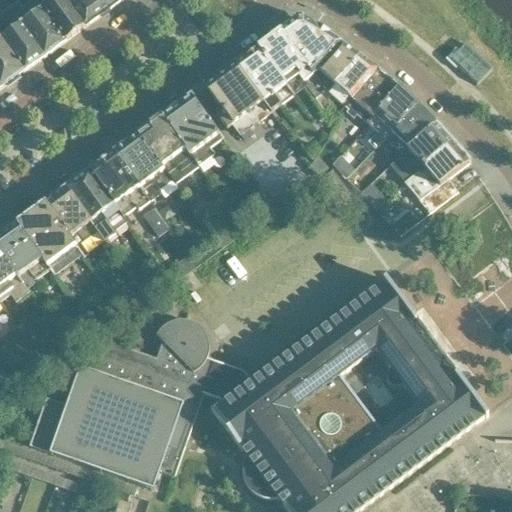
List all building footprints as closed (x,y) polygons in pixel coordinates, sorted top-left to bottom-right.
[(64,0),(36,0),(34,2),(65,45),(86,30),(64,0)] [(124,2),(123,0),(64,0),(86,30),(124,2)] [(65,45),(34,2),(23,9),(18,3),(9,9),(45,59),(65,45)] [(45,59),(9,9),(2,15),(0,13),(0,38),(25,73),(45,59)] [(313,79),(342,46),(329,38),(304,23),(296,23),(281,34),(313,79)] [(313,79),(281,34),(258,51),(293,99),(307,89),(323,112),(332,106),(325,97),(313,79)] [(0,91),(25,73),(0,38),(0,91)] [(325,97),(360,59),(342,46),(313,79),(325,97)] [(456,50),(445,61),(456,71),(457,69),(467,79),(471,75),(479,83),(475,87),(476,88),(492,72),(465,46),(459,52),(456,50)] [(293,99),(258,51),(235,67),(271,116),(272,116),(271,115),(293,99)] [(345,109),(379,73),(378,72),(360,59),(325,97),(332,106),(336,102),(345,109)] [(235,67),(204,90),(221,113),(217,116),(227,131),(233,128),(241,138),(271,116),(235,67)] [(367,125),(399,91),(379,73),(345,109),(349,112),(347,115),(354,121),(357,118),(367,126),(367,125)] [(386,141),(419,109),(399,91),(367,125),(377,135),(368,144),(375,151),(385,141),(386,141)] [(223,142),(193,99),(164,119),(200,168),(215,157),(210,151),(223,142)] [(402,157),(437,127),(419,109),(386,141),(402,157)] [(200,168),(164,119),(140,137),(175,186),(200,168)] [(402,157),(392,167),(407,183),(453,145),(437,127),(402,157)] [(175,186),(140,137),(116,155),(151,203),(175,186)] [(448,182),(470,165),(453,145),(407,183),(405,184),(412,193),(420,187),(428,196),(419,203),(430,216),(458,195),(448,182)] [(151,203),(116,155),(91,173),(121,214),(124,219),(137,209),(139,212),(151,203)] [(319,157),(308,165),(318,178),(329,170),(319,157)] [(342,157),(333,166),(336,168),(347,180),(356,171),(342,157)] [(333,171),(317,184),(337,210),(353,197),(333,171)] [(124,219),(121,214),(91,173),(67,190),(99,234),(98,235),(105,244),(117,235),(115,233),(128,224),(124,219)] [(373,187),(362,196),(369,203),(379,193),(373,187)] [(99,234),(67,190),(47,204),(77,246),(76,248),(83,258),(84,260),(89,256),(82,247),(86,245),(85,243),(98,235),(99,234)] [(77,246),(47,204),(17,226),(48,268),(51,273),(55,278),(83,258),(76,248),(77,246)] [(268,205),(252,216),(257,224),(273,213),(268,205)] [(155,210),(144,218),(159,239),(170,231),(155,210)] [(48,268),(17,226),(0,238),(0,253),(28,292),(28,291),(39,284),(37,282),(51,273),(48,268)] [(221,252),(246,233),(241,226),(216,244),(221,252)] [(399,226),(394,231),(401,238),(409,232),(403,226),(399,226)] [(28,292),(0,253),(0,302),(2,304),(11,297),(16,304),(30,294),(28,291),(28,292)] [(148,305),(171,288),(162,275),(139,291),(148,305)] [(361,511),(485,420),(486,421),(489,419),(458,377),(446,362),(443,358),(432,343),(429,339),(417,323),(386,281),(384,283),(384,284),(252,384),(244,373),(207,361),(208,357),(209,354),(209,350),(209,346),(208,343),(207,339),(205,336),(203,333),(201,330),(198,328),(196,326),(193,325),(190,324),(187,323),(183,322),(180,322),(177,323),(174,324),(171,325),(168,326),(165,328),(163,330),(160,332),(158,335),(157,338),(163,344),(161,349),(157,361),(116,347),(84,370),(80,369),(76,380),(67,408),(46,400),(30,448),(50,456),(153,492),(160,474),(175,479),(204,396),(218,401),(222,406),(214,411),(214,410),(211,412),(242,454),(245,452),(248,456),(247,459),(245,462),(244,465),(243,469),(242,472),(242,475),(243,479),(244,482),(245,485),(246,488),(248,491),(250,494),(253,496),(256,498),(259,500),(262,501),(265,502),(268,503),(272,503),(275,503),(278,502),(282,501),(285,506),(283,507),(285,511),(361,511)] [(128,319),(140,311),(132,301),(121,309),(128,319)] [(81,330),(67,340),(77,354),(91,344),(81,330)] [(56,372),(61,368),(55,361),(45,369),(50,376),(56,372)] [(33,374),(25,380),(32,389),(40,382),(33,374)] [(0,451),(6,453),(10,445),(0,441),(0,451)] [(21,449),(10,445),(6,453),(17,457),(21,449)] [(32,453),(21,449),(17,457),(28,461),(32,453)] [(44,457),(32,453),(28,461),(40,465),(44,457)] [(0,468),(11,472),(14,463),(0,457),(0,468)] [(51,469),(55,461),(44,457),(40,465),(51,469)] [(62,473),(66,465),(55,461),(51,469),(62,473)] [(34,480),(37,471),(14,463),(11,472),(34,480)] [(74,477),(78,468),(66,465),(62,473),(74,477)] [(85,481),(89,472),(78,468),(74,477),(85,481)] [(57,488),(60,479),(37,471),(34,480),(57,488)] [(97,485),(100,476),(89,472),(85,481),(97,485)] [(108,489),(112,480),(100,476),(97,485),(108,489)] [(83,487),(60,479),(57,488),(79,496),(83,487)] [(119,493),(123,484),(112,480),(108,489),(119,493)] [(131,497),(134,488),(123,484),(119,493),(131,497)] [(103,494),(83,487),(79,496),(99,503),(103,494)] [(129,511),(132,505),(120,501),(116,511),(118,511),(129,511)]
